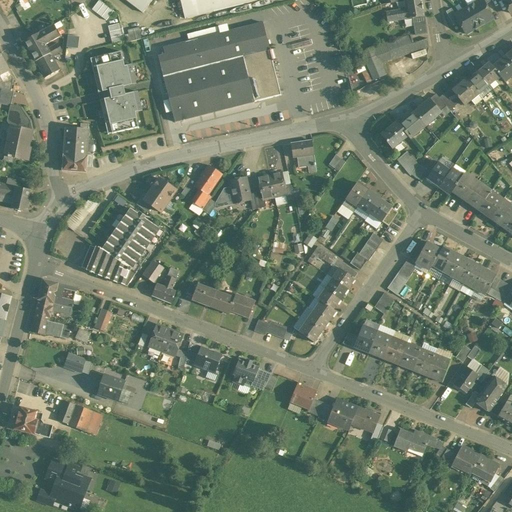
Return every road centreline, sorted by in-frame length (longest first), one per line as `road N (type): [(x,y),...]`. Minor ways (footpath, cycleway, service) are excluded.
road 1 (residential): [(35,266),(316,371)]
road 2 (residential): [(350,118),(146,165),(65,198)]
road 3 (unknown): [(173,129),(154,45),(247,19),(278,23)]
road 4 (residential): [(316,371),(511,449)]
road 5 (residential): [(426,213),(316,371)]
road 6 (residential): [(0,26),(37,95),(65,198)]
road 7 (unknown): [(277,299),(322,234),(371,287)]
road 8 (residential): [(0,401),(35,266)]
road 9 (residential): [(426,213),(374,163),(350,118)]
